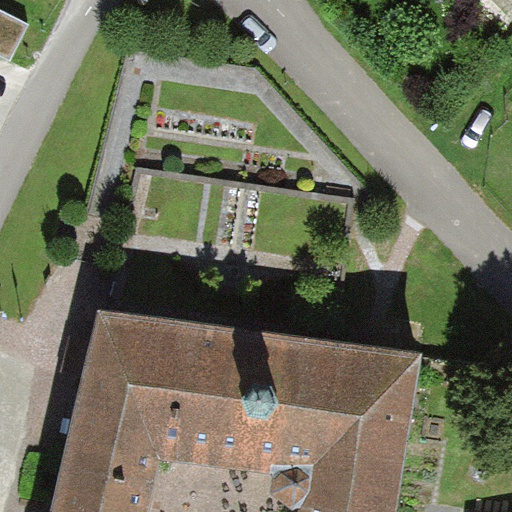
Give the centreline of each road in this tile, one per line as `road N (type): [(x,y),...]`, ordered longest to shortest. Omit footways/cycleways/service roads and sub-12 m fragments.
road 1 (unclassified): [(268,0),(511,268)]
road 2 (residential): [(0,171),(101,0)]
